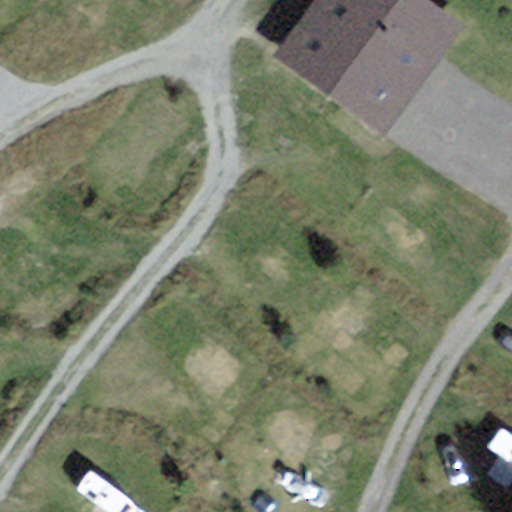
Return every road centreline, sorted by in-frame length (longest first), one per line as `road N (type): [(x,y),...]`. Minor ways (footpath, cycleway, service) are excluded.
road 1 (track): [(202,43),(225,124),(209,208),(0,479)]
road 2 (track): [(228,0),(202,43),(97,84),(0,136)]
